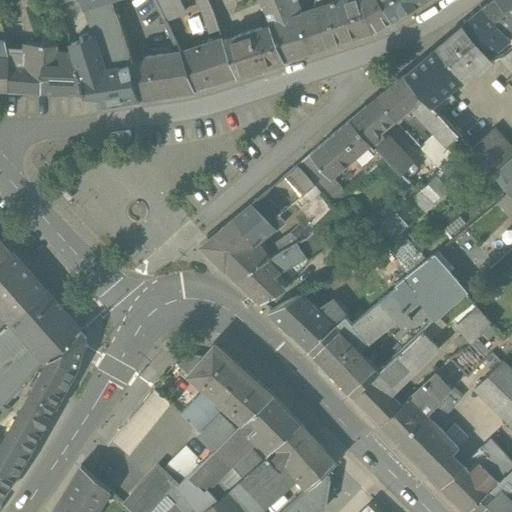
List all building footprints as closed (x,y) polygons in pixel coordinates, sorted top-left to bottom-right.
[(55,0),(67,33),(81,28),(70,0),(55,0)] [(125,44),(111,0),(128,0),(129,1),(131,0),(138,0),(151,30),(168,24),(157,0),(90,0),(97,20),(90,22),(99,51),(125,44)] [(208,0),(178,0),(183,12),(202,4),(203,6),(205,6),(206,9),(212,7),(211,3),(210,4),(208,0)] [(259,0),(270,25),(297,16),(290,0),(259,0)] [(342,0),(297,16),(270,25),(271,27),(284,61),(372,33),(361,0),(342,0)] [(392,22),(378,0),(361,0),(372,33),(392,22)] [(378,0),(392,22),(425,2),(423,0),(378,0)] [(511,17),(496,0),(483,9),(504,32),(511,25),(511,17)] [(511,0),(496,0),(511,17),(511,0)] [(504,32),(483,9),(462,27),(484,51),(504,32)] [(271,27),(236,37),(247,73),(284,61),(271,27)] [(484,51),(462,27),(405,75),(424,96),(432,104),(488,56),(488,55),(484,51)] [(43,44),(26,44),(26,55),(24,91),(41,92),(42,66),(61,66),(60,57),(61,57),(57,45),(51,45),(48,34),(41,34),(43,44)] [(223,39),(181,53),(195,89),(236,77),(223,39)] [(0,43),(0,90),(8,90),(9,61),(7,54),(4,44),(0,43)] [(125,44),(99,51),(106,71),(131,64),(125,44)] [(511,46),(503,55),(511,64),(511,46)] [(73,53),(61,57),(60,57),(61,66),(42,66),(41,92),(84,93),(73,53)] [(181,53),(145,57),(145,61),(131,64),(141,98),(195,89),(181,53)] [(8,90),(24,91),(26,55),(7,54),(9,61),(8,90)] [(106,71),(97,73),(101,104),(141,98),(131,64),(106,71)] [(424,96),(405,75),(365,108),(375,118),(387,107),(396,119),(413,105),(424,96)] [(432,104),(424,96),(413,105),(437,131),(422,145),(438,162),(461,137),(432,104)] [(375,118),(365,108),(350,121),(373,147),(377,144),(388,156),(408,178),(418,168),(382,130),(383,129),(376,119),(375,118)] [(350,121),(311,153),(332,176),(361,152),(375,167),(388,156),(377,144),(373,147),(350,121)] [(511,161),(511,146),(494,128),(471,148),(497,176),(511,161)] [(511,161),(497,176),(511,191),(511,161)] [(338,208),(299,163),(253,202),(272,221),(282,212),(284,215),(289,210),(287,208),(293,202),(310,222),(303,229),(298,235),(302,240),(308,237),(338,208)] [(425,205),(441,190),(429,178),(413,193),(425,205)] [(253,202),(202,245),(234,276),(241,272),(269,257),(257,241),(276,225),(272,221),(253,202)] [(0,264),(13,254),(0,240),(0,264)] [(269,257),(241,272),(234,276),(261,302),(285,288),(286,287),(274,274),(306,256),(298,241),(269,257)] [(0,309),(12,324),(45,293),(13,254),(0,264),(0,309)] [(466,290),(435,255),(427,260),(401,280),(415,294),(422,301),(430,306),(439,315),(466,290)] [(384,297),(352,325),(343,313),(334,323),(310,348),(354,394),(380,370),(369,358),(375,352),(365,341),(392,317),(399,324),(408,315),(402,308),(415,294),(401,280),(396,284),(399,288),(384,297)] [(367,295),(341,310),(343,313),(352,325),(384,297),(380,289),(369,295),(367,295)] [(12,324),(0,334),(0,419),(10,409),(6,405),(39,366),(51,360),(57,356),(80,331),(45,293),(12,324)] [(281,322),(310,348),(334,323),(302,293),(271,311),(281,322)] [(479,305),(457,323),(471,340),(494,323),(479,305)] [(51,360),(45,370),(67,383),(87,339),(80,331),(57,356),(51,360)] [(380,370),(354,394),(381,423),(401,403),(391,391),(411,372),(404,364),(419,349),(416,346),(420,343),(415,338),(380,370)] [(203,360),(189,375),(207,391),(222,405),(227,409),(228,409),(242,424),(273,395),(215,346),(203,360)] [(193,358),(184,359),(176,363),(189,375),(203,360),(193,358)] [(511,423),(511,434),(507,439),(503,435),(495,442),(500,447),(511,459),(511,369),(503,361),(475,388),(511,423)] [(0,448),(0,502),(29,454),(49,418),(67,383),(45,370),(0,448)] [(401,403),(381,423),(399,441),(451,389),(434,371),(401,403)] [(451,389),(399,441),(442,486),(463,465),(453,453),(468,437),(455,424),(445,433),(435,423),(462,396),(453,387),(451,389)] [(207,391),(183,416),(188,421),(187,422),(189,424),(190,423),(202,435),(203,436),(218,419),(228,409),(227,409),(222,405),(207,391)] [(171,406),(154,392),(112,444),(129,458),(171,406)] [(273,395),(242,424),(228,409),(218,419),(243,442),(244,442),(250,436),(258,443),(259,444),(260,444),(292,415),(273,395)] [(300,424),(292,415),(260,444),(269,453),(300,424)] [(214,452),(180,486),(160,466),(125,506),(132,511),(203,511),(221,497),(261,461),(244,442),(243,442),(218,419),(203,436),(202,435),(199,438),(214,452)] [(325,452),(300,424),(269,453),(261,461),(221,497),(236,511),(260,511),(299,476),(325,452)] [(186,447),(164,469),(180,485),(202,463),(186,447)] [(471,473),(463,465),(442,486),(468,511),(506,476),(506,475),(511,469),(511,459),(500,447),(471,473)] [(335,463),(325,452),(299,476),(309,487),(335,463)] [(338,467),(335,463),(309,487),(282,511),(321,511),(325,509),(331,481),(328,477),(338,467)] [(97,511),(109,492),(81,466),(66,491),(96,511),(97,511)] [(478,511),(511,511),(511,498),(506,493),(501,487),(478,511)] [(84,511),(96,511),(66,491),(62,497),(84,511)] [(84,511),(62,497),(52,511),(84,511)] [(236,511),(221,497),(203,511),(236,511)]
